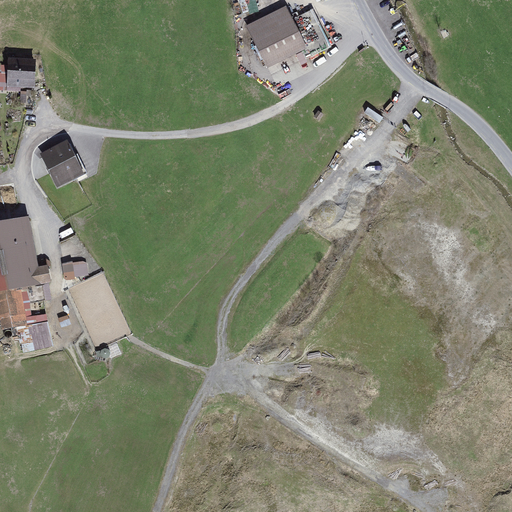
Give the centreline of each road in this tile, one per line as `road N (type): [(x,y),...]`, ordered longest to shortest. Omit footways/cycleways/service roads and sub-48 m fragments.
road 1 (residential): [(376,32),(290,100),(249,117),(200,132),(109,133),(52,123),(32,139),(25,167),(88,269)]
road 2 (tertiary): [(376,32),(408,77),(476,122),(511,166)]
